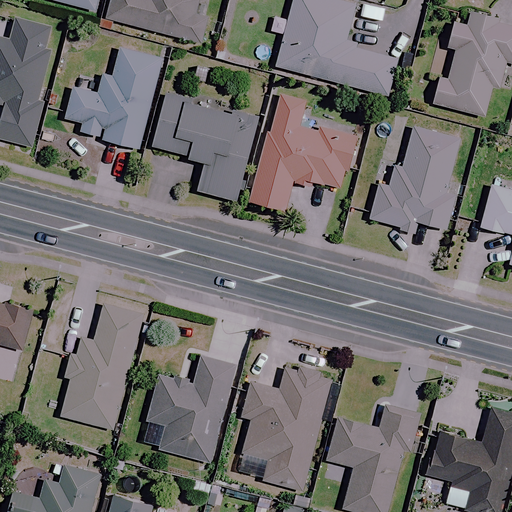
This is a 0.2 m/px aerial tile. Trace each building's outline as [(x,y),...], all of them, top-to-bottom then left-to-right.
[(49,0),(93,11),(96,0),(49,0)] [(110,0),(105,19),(200,44),(206,21),(191,17),(196,0),(110,0)] [(353,6),(331,0),(293,0),(275,67),(386,97),(396,60),(343,46),(353,6)] [(511,25),(469,13),(466,26),(452,22),(445,46),(455,49),(446,79),(438,77),(430,103),(483,118),(492,87),(498,88),(505,62),(511,64),(511,25)] [(47,27),(14,22),(10,41),(0,39),(0,104),(2,105),(0,116),(0,142),(32,148),(48,50),(43,49),(47,27)] [(161,59),(119,49),(112,78),(101,75),(96,94),(73,89),(65,120),(81,124),(78,135),(138,150),(161,59)] [(340,190),(345,171),(347,171),(356,137),(351,135),(318,127),(316,132),(301,129),(307,109),(302,108),(303,102),(277,95),(248,202),(283,212),(291,185),(306,189),(308,181),(340,190)] [(255,121),(163,98),(150,148),(203,161),(196,191),(234,201),(255,121)] [(393,168),(391,174),(381,172),(368,219),(399,228),(398,230),(416,235),(419,223),(444,231),(454,196),(443,193),(458,141),(412,128),(400,170),(393,168)] [(511,185),(492,180),(480,228),(511,236),(511,247),(508,265),(511,265),(511,185)] [(0,345),(21,350),(31,310),(0,302),(0,345)] [(75,352),(72,351),(66,373),(71,374),(60,416),(111,429),(141,318),(102,307),(93,342),(79,338),(75,352)] [(233,366),(197,357),(190,382),(158,374),(146,421),(165,426),(159,450),(208,462),(233,366)] [(262,472),(260,480),(300,491),(331,378),(285,365),(278,391),(250,383),(242,415),(249,421),(237,466),(262,472)] [(417,420),(381,410),(376,428),(338,418),(326,459),(353,467),(342,509),(354,511),(385,511),(403,449),(409,451),(417,420)] [(462,440),(464,430),(440,424),(428,475),(450,481),(449,487),(468,492),(463,510),(470,511),(500,511),(511,463),(511,414),(490,410),(485,429),(482,444),(462,440)] [(88,511),(99,474),(61,465),(57,482),(45,479),(40,499),(13,492),(8,511),(88,511)] [(148,511),(150,506),(112,495),(107,511),(148,511)]
